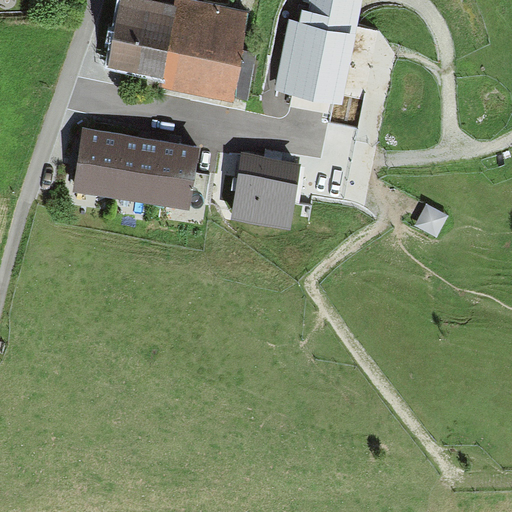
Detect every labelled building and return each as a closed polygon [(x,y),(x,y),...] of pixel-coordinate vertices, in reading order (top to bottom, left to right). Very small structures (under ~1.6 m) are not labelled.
[(242,20),(146,0),(120,0),(108,62),(227,87),(242,20)] [(361,0),(304,0),(300,25),(291,23),(277,90),(341,103),(361,0)] [(76,187),(114,193),(123,134),(85,128),(76,187)] [(160,140),(123,134),(114,193),(151,199),(160,140)] [(194,145),(160,140),(151,199),(185,204),(194,145)] [(244,157),(234,217),(289,226),(299,166),(244,157)] [(421,227),(443,233),(450,207),(428,201),(421,227)]
